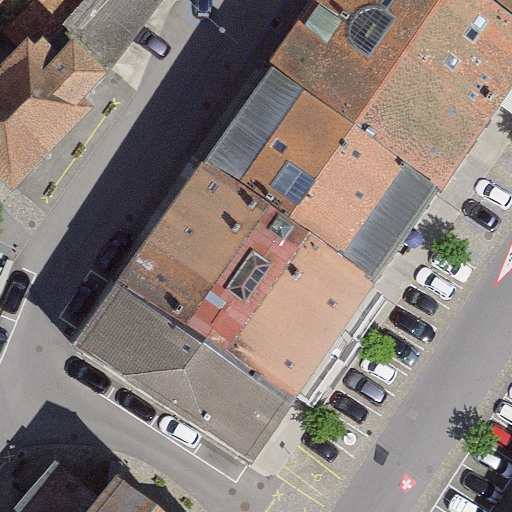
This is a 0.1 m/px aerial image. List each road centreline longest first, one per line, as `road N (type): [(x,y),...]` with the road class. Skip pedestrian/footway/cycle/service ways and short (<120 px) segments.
road 1 (residential): [(19,411),(49,304),(237,0)]
road 2 (residential): [(511,295),(374,511)]
road 3 (residential): [(19,411),(83,414),(244,511)]
